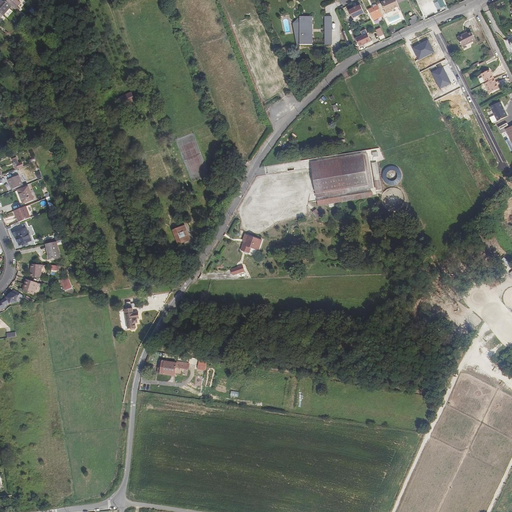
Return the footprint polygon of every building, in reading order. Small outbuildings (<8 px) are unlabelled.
[(0,12),(4,16),(12,6),(4,0),(1,0),(0,1),(0,12)] [(4,0),(12,6),(18,12),(20,9),(15,4),(18,1),(17,0),(4,0)] [(399,6),(397,3),(395,0),(387,0),(382,3),(386,13),(392,11),(392,9),(399,6)] [(438,0),(438,1),(435,2),(438,9),(446,6),(443,0),(438,0)] [(362,5),(350,10),(353,18),(365,13),(362,5)] [(382,13),(379,6),(369,10),(373,17),(382,13)] [(309,28),(311,28),(312,16),(299,16),(299,22),(295,22),(295,44),(311,45),(311,32),(310,32),(309,28)] [(381,41),(386,39),(381,28),(376,30),(381,41)] [(359,47),(371,41),(367,33),(355,39),(359,47)] [(458,39),(463,48),(476,41),(472,33),(468,35),(468,34),(458,39)] [(487,84),(486,85),(491,95),(500,90),(490,71),(482,75),(487,84)] [(121,100),(124,106),(135,102),(133,96),(121,100)] [(500,101),(490,106),(497,121),(508,116),(500,101)] [(137,106),(129,109),(134,123),(143,120),(137,106)] [(318,161),(319,166),(364,159),(368,185),(316,193),(317,198),(373,189),(367,153),(358,155),(358,156),(337,159),(337,158),(318,161)] [(364,159),(319,166),(312,167),(316,193),(368,185),(364,159)] [(376,162),(373,163),(377,192),(381,191),(376,162)] [(7,179),(12,189),(22,184),(18,175),(7,179)] [(29,189),(20,193),(24,202),(33,198),(29,189)] [(24,202),(20,193),(17,194),(21,205),(34,200),(33,198),(24,202)] [(367,193),(341,197),(342,202),(368,198),(367,193)] [(51,196),(47,198),(51,209),(55,207),(51,196)] [(26,206),(14,210),(19,222),(30,217),(26,206)] [(185,225),(172,230),(178,244),(190,240),(185,225)] [(26,228),(15,232),(19,240),(20,245),(31,240),(26,228)] [(257,240),(241,234),(239,239),(240,239),(240,242),(237,250),(244,253),(246,248),(254,250),(257,240)] [(54,241),(46,243),(46,247),(48,247),(50,257),(60,255),(57,244),(55,245),(54,241)] [(33,272),(32,277),(41,277),(42,265),(32,264),(31,272),(33,272)] [(226,270),(228,275),(240,271),(239,266),(226,270)] [(61,280),(66,293),(76,296),(68,277),(61,280)] [(35,285),(35,283),(24,279),(22,284),(24,285),(22,292),(32,295),(35,285)] [(20,294),(14,290),(6,297),(7,297),(1,301),(1,302),(0,302),(0,309),(1,310),(5,307),(4,305),(9,303),(9,304),(15,302),(17,297),(18,297),(20,294)] [(133,313),(125,314),(128,329),(130,329),(131,329),(135,329),(136,328),(135,323),(137,323),(137,319),(139,318),(138,312),(133,313)] [(190,364),(165,361),(165,362),(162,362),(161,373),(176,376),(176,375),(182,376),(183,369),(189,370),(190,364)]
